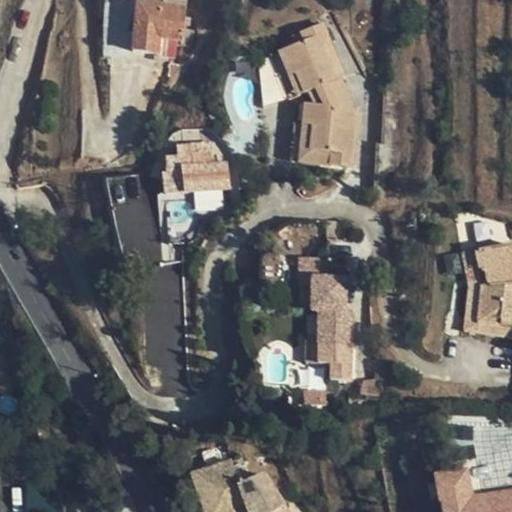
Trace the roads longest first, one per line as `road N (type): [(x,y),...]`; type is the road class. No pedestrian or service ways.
road 1 (unknown): [(0,229),(41,228),(68,243),(106,308),(139,402),(166,423),(204,419),(213,401),(209,294),(222,253),(250,227),(283,214),(320,210),(357,217),(374,231),(396,345),(436,374)]
road 2 (secondary): [(0,236),(147,511)]
